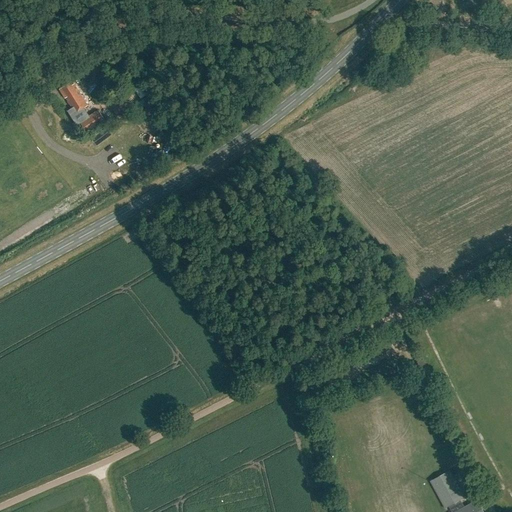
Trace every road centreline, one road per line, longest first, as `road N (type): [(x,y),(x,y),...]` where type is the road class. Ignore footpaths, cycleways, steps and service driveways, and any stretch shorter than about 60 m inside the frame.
road 1 (unclassified): [(0,506),(149,441),(511,251)]
road 2 (tertiary): [(0,281),(248,136),(397,0)]
road 3 (unclassified): [(0,99),(104,33),(134,23),(318,21),(371,0)]
